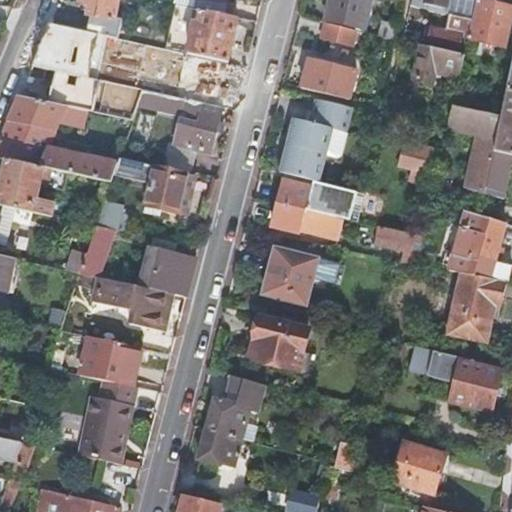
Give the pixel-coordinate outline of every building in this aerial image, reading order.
[(113,22),(117,0),(80,0),(79,5),(90,8),(87,16),(91,18),(88,35),(117,41),(120,24),(113,22)] [(174,0),(172,6),(175,7),(189,10),(198,12),(225,17),(227,0),(174,0)] [(357,30),(363,32),(370,1),(366,0),(330,0),(325,21),(357,29),(357,30)] [(448,0),(410,0),(409,6),(423,9),(424,4),(446,9),(448,0)] [(476,1),(475,0),(448,0),(446,9),(445,15),(449,15),(471,21),(476,1)] [(511,15),(511,10),(476,1),(471,21),(468,38),(467,40),(505,49),(511,15)] [(423,9),(445,15),(446,9),(424,4),(423,9)] [(182,55),(228,65),(238,20),(225,17),(198,12),(189,10),(182,55)] [(468,38),(471,21),(449,15),(445,33),(430,30),(427,44),(458,51),(461,37),(468,38)] [(352,46),(356,31),(325,23),(321,38),(352,46)] [(222,110),(233,113),(244,69),(228,65),(182,55),(165,51),(117,41),(88,35),(49,27),(31,69),(57,75),(143,93),(222,110)] [(419,35),(403,32),(401,42),(417,45),(419,35)] [(463,61),(464,56),(419,46),(411,81),(432,86),(435,74),(458,80),(463,61)] [(301,90),(348,102),(356,71),(309,60),(301,90)] [(143,93),(57,75),(48,105),(86,113),(133,123),(137,111),(143,93)] [(511,92),(505,91),(499,119),(494,143),(492,153),(511,157),(511,92)] [(222,110),(143,93),(137,111),(181,120),(184,109),(189,110),(184,129),(178,128),(174,146),(211,155),(222,110)] [(48,105),(18,99),(0,141),(0,160),(5,161),(43,170),(111,185),(118,165),(49,150),(58,126),(83,131),(86,113),(48,105)] [(352,111),(315,102),(309,125),(293,121),(279,175),(303,181),(312,183),(319,184),(332,132),(346,135),(352,111)] [(499,119),(452,110),(448,128),(463,132),(462,135),(481,139),(481,141),(494,143),(499,119)] [(503,195),(511,157),(492,153),(494,143),(481,141),(480,142),(475,141),(463,192),(502,201),(503,195)] [(442,151),(402,142),(396,169),(436,179),(442,151)] [(43,170),(5,161),(0,183),(0,206),(3,207),(14,210),(51,218),(54,206),(36,202),(43,170)] [(178,214),(182,195),(187,175),(153,168),(143,208),(177,215),(178,214)] [(312,183),(303,181),(302,186),(301,189),(310,191),(312,183)] [(282,182),(277,205),(328,217),(341,220),(349,222),(356,194),(319,184),(312,183),(310,191),(301,189),(302,186),(282,182)] [(363,196),(358,195),(356,194),(349,222),(356,224),(363,196)] [(375,214),(380,198),(364,194),(360,210),(375,214)] [(189,196),(182,195),(178,214),(184,215),(189,196)] [(328,217),(277,205),(271,228),(290,233),(291,231),(315,236),(336,241),(341,220),(328,217)] [(0,247),(5,248),(14,210),(3,207),(0,218),(0,247)] [(121,216),(102,212),(96,228),(116,232),(121,216)] [(508,281),(511,281),(511,271),(495,266),(498,256),(493,255),(495,248),(503,224),(465,215),(447,272),(461,275),(464,275),(505,283),(505,281),(508,281)] [(116,232),(96,228),(87,255),(80,276),(96,280),(98,280),(109,249),(111,249),(117,232),(116,232)] [(402,254),(401,263),(417,266),(423,239),(377,229),(373,246),(402,254)] [(171,255),(173,245),(150,240),(148,249),(171,255)] [(185,299),(195,260),(171,255),(148,249),(139,289),(173,296),(185,299)] [(295,261),(298,256),(278,251),(277,257),(295,261)] [(80,276),(87,255),(72,252),(67,273),(79,276),(80,276)] [(319,262),(298,256),(295,261),(277,257),(266,298),(307,309),(319,262)] [(500,303),(505,283),(464,275),(461,275),(447,335),(486,344),(496,303),(500,303)] [(80,276),(79,276),(76,285),(91,290),(94,281),(80,276)] [(164,334),(173,296),(139,289),(98,280),(96,280),(90,303),(132,313),(129,326),(164,334)] [(309,332),(260,320),(249,360),(306,374),(310,359),(303,357),(309,332)] [(133,383),(142,351),(89,339),(79,377),(103,382),(114,385),(116,380),(133,383)] [(459,362),(460,359),(437,353),(413,348),(407,373),(431,378),(437,380),(433,399),(490,414),(501,373),(459,362)] [(213,401),(205,431),(241,441),(245,425),(248,414),(257,416),(259,406),(265,388),(228,378),(223,395),(231,398),(229,405),(213,401)] [(131,389),(133,383),(116,380),(114,385),(131,389)] [(77,457),(121,466),(125,448),(122,447),(130,409),(133,409),(137,390),(131,389),(114,385),(103,382),(99,400),(90,398),(77,457)] [(125,448),(133,409),(130,409),(122,447),(125,448)] [(241,441),(252,444),(256,428),(245,425),(241,441)] [(241,441),(205,431),(198,461),(218,467),(219,465),(234,469),(241,441)] [(0,461),(15,465),(21,445),(5,441),(0,439),(0,461)] [(434,496),(446,457),(403,444),(391,483),(434,496)] [(14,466),(23,468),(30,447),(21,445),(15,465),(14,466)] [(354,449),(339,445),(333,470),(349,474),(354,449)] [(8,483),(0,507),(0,511),(7,511),(23,468),(14,466),(8,483)] [(286,511),(313,511),(318,496),(290,488),(283,511),(286,511)] [(36,511),(118,511),(119,510),(41,493),(36,511)] [(218,511),(219,508),(183,499),(179,511),(218,511)]
